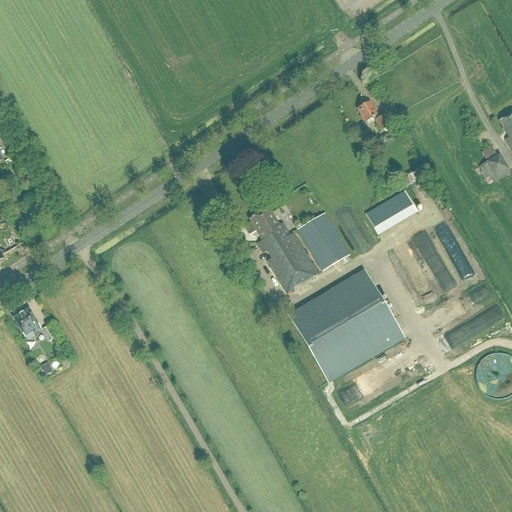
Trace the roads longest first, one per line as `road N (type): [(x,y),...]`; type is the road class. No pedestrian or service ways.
road 1 (tertiary): [(0,299),(444,0)]
road 2 (track): [(76,249),(123,305),(241,511)]
